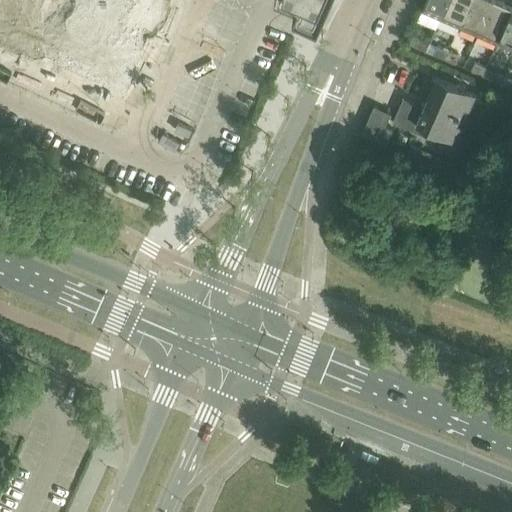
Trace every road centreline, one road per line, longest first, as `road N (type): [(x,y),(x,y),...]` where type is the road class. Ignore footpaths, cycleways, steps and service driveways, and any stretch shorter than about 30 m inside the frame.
road 1 (secondary): [(227,369),(511,479)]
road 2 (unclassified): [(344,46),(202,311)]
road 3 (unclassified): [(244,329),(344,46)]
road 4 (secondary): [(511,442),(244,329)]
road 5 (secondary): [(202,311),(0,229)]
road 6 (secondary): [(0,272),(183,350)]
road 7 (unclassified): [(183,350),(115,511)]
road 8 (unclassified): [(168,511),(227,369)]
